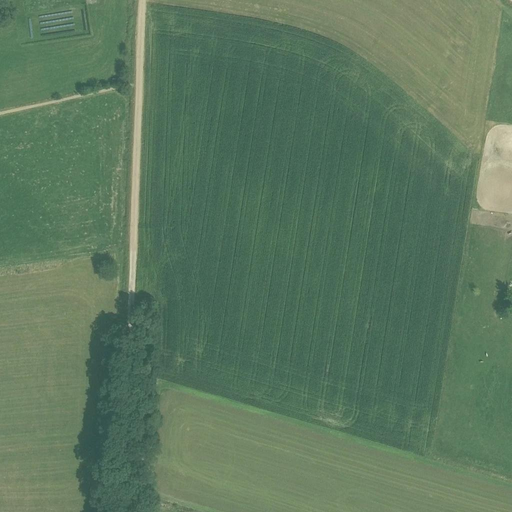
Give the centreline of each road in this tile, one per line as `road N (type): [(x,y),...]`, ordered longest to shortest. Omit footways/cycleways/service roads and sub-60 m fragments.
road 1 (track): [(121,392),(139,0)]
road 2 (unclassified): [(118,511),(121,392)]
